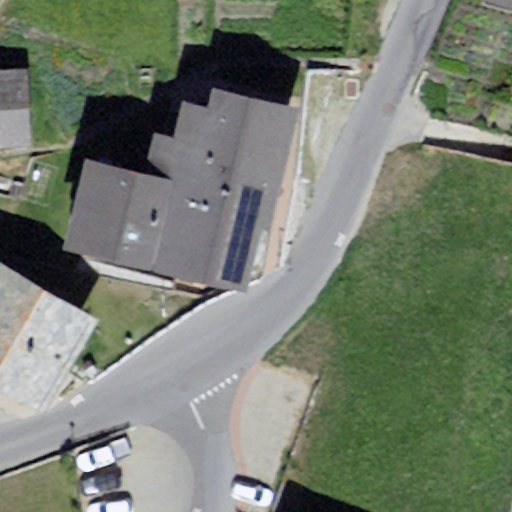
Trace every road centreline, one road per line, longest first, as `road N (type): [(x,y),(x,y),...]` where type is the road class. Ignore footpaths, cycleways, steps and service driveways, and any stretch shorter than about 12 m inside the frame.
road 1 (residential): [(180,369),(278,307),(322,235),(429,0)]
road 2 (residential): [(0,449),(180,369)]
road 3 (residential): [(180,369),(208,440),(204,511)]
